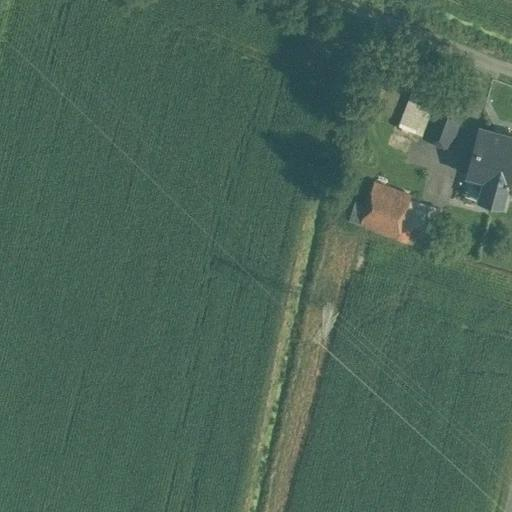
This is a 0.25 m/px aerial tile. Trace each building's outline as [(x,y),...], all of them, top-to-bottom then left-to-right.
[(440,96),(394,78),(380,114),(397,120),(396,123),(416,131),(415,135),(424,138),(425,135),(440,96)] [(466,104),(440,95),(440,96),(425,135),(451,146),(466,104)] [(511,135),(481,127),(482,124),(480,124),(467,173),(468,174),(470,168),(491,173),(484,198),(503,203),(508,185),(508,184),(509,185),(511,174),(511,135)] [(412,194),(375,180),(367,203),(356,199),(350,219),(430,248),(435,231),(404,220),(411,198),(412,194)] [(442,209),(411,198),(404,220),(435,231),(442,209)]
